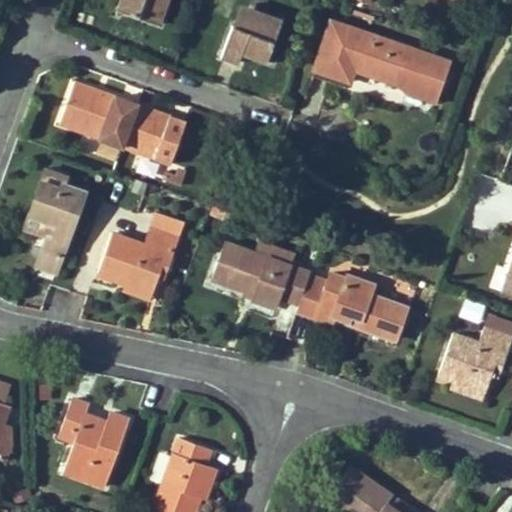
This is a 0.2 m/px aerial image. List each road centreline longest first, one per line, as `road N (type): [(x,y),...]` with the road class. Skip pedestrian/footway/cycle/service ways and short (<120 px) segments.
road 1 (residential): [(0,319),(295,389)]
road 2 (residential): [(30,23),(272,111)]
road 3 (residential): [(295,389),(511,467)]
road 4 (residential): [(295,389),(245,511)]
